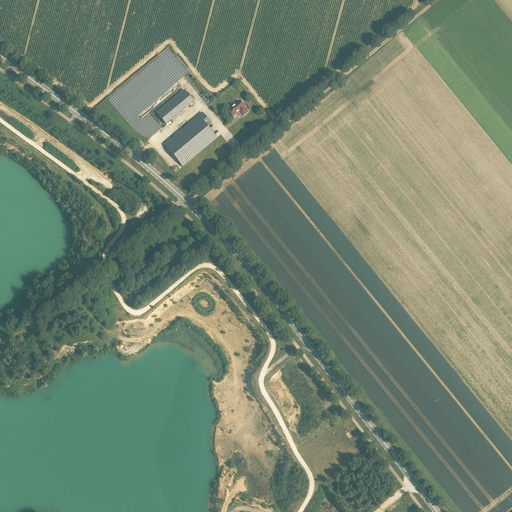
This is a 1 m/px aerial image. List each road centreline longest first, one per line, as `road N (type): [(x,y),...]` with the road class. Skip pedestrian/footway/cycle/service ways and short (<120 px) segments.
road 1 (track): [(0,120),(124,215),(104,267),(132,312),(214,265),(269,332),(262,381),(312,486),(300,511)]
road 2 (secondary): [(436,511),(269,295),(187,203),(0,55)]
road 3 (track): [(434,0),(187,203)]
